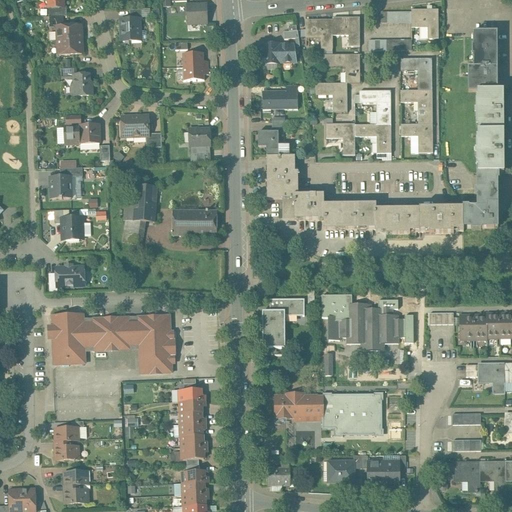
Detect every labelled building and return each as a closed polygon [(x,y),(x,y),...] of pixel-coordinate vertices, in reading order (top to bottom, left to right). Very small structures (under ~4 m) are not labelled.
[(63,0),(48,0),(48,8),(63,8),(63,0)] [(187,6),(187,19),(187,24),(199,24),(199,25),(207,24),(206,5),(187,6)] [(49,18),(65,17),(66,17),(66,7),(63,7),(63,8),(48,9),(49,18)] [(142,10),(139,10),(130,10),(130,20),(139,20),(142,20),(142,10)] [(438,11),(425,11),(411,11),(411,13),(412,25),(412,29),(427,29),(427,40),(439,40),(438,11)] [(381,25),(412,25),(411,13),(381,13),(381,25)] [(63,27),(63,23),(63,22),(63,17),(49,18),(49,28),(57,28),(57,27),(63,27)] [(348,48),(360,48),(359,19),(332,19),(332,21),(332,37),(348,37),(348,48)] [(140,41),(139,26),(139,20),(121,21),(121,42),(122,42),(124,44),(128,44),(131,42),(140,41)] [(306,39),(321,39),(322,50),(332,50),(332,37),(332,21),(305,21),(306,39)] [(57,27),(57,42),(81,40),(81,27),(57,27)] [(283,33),(284,40),(295,40),(298,39),(297,32),(296,32),(289,32),(283,33)] [(473,56),(473,62),(496,62),(496,33),(485,33),(473,33),(473,46),(472,46),(472,56),(473,56)] [(82,54),(81,40),(57,42),(58,55),(77,55),(82,54)] [(368,52),(412,52),(412,41),(368,41),(368,52)] [(293,46),(291,46),(280,46),(279,45),(263,45),(263,56),(262,56),(262,65),(280,65),(280,64),(296,64),(293,46)] [(177,56),(177,62),(177,69),(183,68),(184,69),(203,68),(203,54),(182,55),(182,56),(177,56)] [(359,56),(323,56),(323,68),(345,68),(345,85),(347,85),(360,85),(359,56)] [(432,92),(432,60),(401,60),(401,72),(418,72),(418,92),(432,92)] [(497,92),(496,62),(473,62),(473,68),(468,68),(468,92),(477,92),(497,92)] [(60,80),(65,80),(73,79),(73,76),(76,76),(75,68),(60,69),(60,80)] [(203,68),(193,68),(183,69),(183,82),(204,81),(203,68)] [(92,85),(91,84),(89,82),(89,76),(73,76),(74,86),(72,88),(72,90),(72,94),(74,96),(74,97),(92,96),(92,85)] [(332,96),(332,113),(347,113),(347,85),(345,85),(315,85),(315,97),(332,96)] [(359,104),(376,104),(376,126),(391,126),(391,92),(359,92),(359,104)] [(432,126),(432,92),(418,92),(401,92),(402,104),(418,104),(418,126),(432,126)] [(477,92),(477,97),(475,97),(476,127),(477,127),(477,132),(503,132),(503,92),(497,92),(477,92)] [(297,93),(296,93),(263,93),(263,111),(297,110),(297,93)] [(81,126),(80,120),(80,117),(66,117),(67,127),(79,127),(81,126)] [(149,137),(148,123),(148,117),(121,118),(122,138),(149,137)] [(272,130),(273,130),(285,130),(285,122),(272,122),(272,130)] [(326,140),(343,140),(343,157),(354,157),(354,138),(354,126),(354,125),(326,125),(326,140)] [(99,145),(99,132),(98,126),(79,127),(80,145),(99,145)] [(391,155),(391,126),(376,126),(354,126),(354,138),(376,138),(376,155),(391,155)] [(432,154),(432,126),(418,126),(401,126),(401,138),(418,138),(418,154),(432,154)] [(192,154),(200,154),(201,154),(210,153),(209,130),(199,131),(197,129),(192,129),(191,131),(189,131),(190,155),(192,155),(192,154)] [(477,139),(476,139),(476,168),(478,168),(478,174),(497,174),(503,174),(503,132),(477,132),(477,139)] [(266,148),(266,158),(279,157),(278,133),(267,133),(266,133),(258,133),(258,141),(258,142),(258,148),(266,148)] [(146,149),(157,148),(161,148),(161,134),(149,135),(149,137),(146,137),(146,149)] [(110,161),(109,146),(100,146),(100,162),(110,161)] [(119,163),(123,158),(118,153),(113,158),(119,163)] [(192,164),(196,164),(210,164),(210,154),(192,154),(192,164)] [(293,196),(297,195),(297,172),(295,172),(295,168),(295,157),(279,157),(266,158),(266,168),(267,200),(282,200),(293,200),(293,196)] [(60,178),(67,177),(70,177),(70,178),(82,177),(82,169),(60,170),(60,178)] [(82,169),(82,172),(83,177),(82,178),(82,182),(95,181),(95,169),(82,169)] [(497,229),(497,174),(478,174),(476,174),(476,190),(475,190),(475,196),(477,196),(477,208),(468,208),(468,207),(463,207),(463,209),(463,229),(472,229),(472,230),(481,230),(481,229),(497,229)] [(50,178),(50,179),(51,199),(60,199),(60,200),(61,200),(62,200),(62,199),(71,199),(70,177),(50,178)] [(154,223),(156,192),(156,188),(135,186),(133,221),(154,223)] [(323,205),(323,195),(297,195),(293,196),(293,200),(293,220),(323,220),(323,205)] [(282,220),(293,220),(293,200),(282,200),(282,220)] [(355,205),(355,229),(376,229),(375,210),(375,204),(355,205)] [(355,205),(323,205),(323,220),(323,230),(355,229),(355,205)] [(134,206),(129,206),(125,206),(124,220),(126,220),(126,221),(132,221),(133,221),(134,206)] [(385,233),(385,234),(410,234),(410,232),(419,232),(419,209),(375,210),(376,229),(376,233),(385,233)] [(463,229),(463,209),(419,209),(419,232),(429,232),(429,234),(453,234),(453,232),(463,232),(463,229)] [(63,212),(58,212),(54,212),(54,224),(62,224),(62,219),(63,219),(63,212)] [(216,213),(193,212),(172,212),(172,228),(170,228),(170,229),(170,232),(172,232),(172,237),(212,237),(216,237),(216,213)] [(82,219),(77,219),(62,220),(63,241),(82,240),(82,219)] [(123,243),(124,243),(129,244),(132,229),(133,229),(134,222),(127,221),(126,221),(123,243)] [(141,246),(142,239),(144,222),(135,222),(133,229),(132,229),(129,244),(141,246)] [(82,273),(82,270),(82,269),(73,269),(72,268),(65,268),(65,269),(64,269),(56,270),(56,288),(82,287),(82,282),(85,280),(84,276),(82,273)] [(48,275),(49,292),(57,292),(57,288),(56,288),(56,274),(48,275)] [(304,317),(304,301),(269,301),(270,312),(285,312),(285,317),(304,317)] [(346,306),(346,313),(346,322),(340,322),(340,318),(327,318),(328,342),(340,342),(340,339),(346,339),(346,345),(361,345),(361,352),(384,352),(384,345),(398,345),(398,338),(406,338),(405,321),(398,321),(398,317),(392,317),(392,309),(380,310),(380,311),(371,311),(371,312),(366,312),(366,306),(357,306),(346,306)] [(262,350),(285,350),(285,317),(285,312),(270,312),(262,312),(262,350)] [(176,315),(87,319),(87,313),(53,314),(54,326),(49,326),(50,342),(55,341),(56,367),(88,366),(87,352),(140,350),(140,369),(141,375),(178,373),(176,315)] [(429,325),(455,325),(455,313),(429,313),(429,325)] [(499,315),(486,315),(486,317),(486,339),(500,339),(499,315)] [(511,315),(499,315),(500,339),(511,338),(511,315)] [(459,317),(459,341),(473,340),(473,317),(459,317)] [(486,317),(473,317),(473,340),(486,340),(486,339),(486,317)] [(466,366),(466,378),(478,378),(478,366),(466,366)] [(478,383),(494,382),(495,393),(504,393),(504,382),(504,366),(478,366),(478,378),(478,383)] [(180,391),(196,391),(195,380),(184,381),(184,385),(180,385),(180,391)] [(180,391),(180,403),(204,402),(204,397),(201,397),(201,390),(196,391),(180,391)] [(305,396),(305,394),(285,394),(286,396),(275,396),(275,419),(292,419),(292,424),(322,423),(322,431),(333,431),(333,438),(343,438),(343,437),(374,436),(374,438),(384,438),(384,431),(382,431),(382,401),(383,401),(383,394),(374,394),(374,395),(332,396),(332,394),(323,394),(323,397),(318,397),(318,396),(305,396)] [(204,402),(180,403),(181,415),(201,414),(202,414),(201,408),(204,407),(204,402)] [(201,420),(201,414),(181,415),(180,415),(181,426),(204,425),(204,419),(201,420)] [(453,426),(480,425),(480,414),(453,415),(453,426)] [(126,417),(126,427),(138,427),(137,417),(126,417)] [(204,425),(181,426),(181,437),(182,437),(202,437),(202,431),(204,431),(204,425)] [(77,429),(70,429),(56,430),(56,443),(55,443),(78,442),(77,429)] [(182,437),(182,449),(206,448),(205,443),(203,443),(202,437),(182,437)] [(454,452),(481,452),(481,441),(453,441),(454,452)] [(78,461),(77,448),(72,448),(71,443),(55,444),(56,462),(78,461)] [(182,449),(183,461),(186,461),(198,460),(203,460),(203,454),(206,453),(206,448),(182,449)] [(353,470),(353,462),(328,462),(328,483),(353,483),(353,470)] [(367,487),(383,487),(383,463),(367,463),(367,470),(367,487)] [(383,487),(399,487),(399,470),(399,463),(383,463),(383,487)] [(470,491),(479,491),(479,464),(453,464),(454,481),(470,481),(470,491)] [(505,464),(479,464),(479,481),(496,480),(496,491),(505,491),(505,480),(505,464)] [(268,487),(289,487),(289,470),(273,470),(268,470),(268,487)] [(183,473),(183,485),(204,484),(207,484),(207,478),(204,478),(204,472),(199,472),(187,473),(183,473)] [(65,487),(74,487),(81,486),(87,486),(87,473),(65,474),(65,486),(65,487)] [(183,485),(183,496),(207,495),(207,490),(204,490),(204,484),(183,485)] [(81,492),(81,487),(80,487),(65,487),(65,505),(87,504),(87,491),(81,492)] [(35,511),(35,491),(9,492),(10,507),(9,511),(35,511)] [(184,508),(204,507),(204,501),(207,501),(207,495),(183,496),(184,508)]
